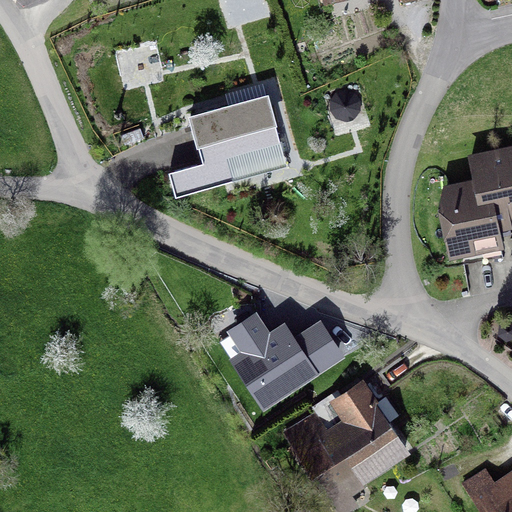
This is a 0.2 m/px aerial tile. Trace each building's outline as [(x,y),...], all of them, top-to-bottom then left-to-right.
[(264,97),(189,117),(202,163),(277,143),(264,97)] [(479,248),(477,242),(497,238),(495,228),(507,225),(506,217),(511,215),(511,149),(469,158),(475,182),(448,188),(452,208),(440,210),(449,255),(479,248)] [(269,328),(255,307),(230,324),(244,346),(234,353),(265,399),(341,350),(319,317),(294,334),(284,318),(269,328)] [(334,402),(283,435),(328,503),(331,501),(328,497),(358,476),(359,478),(404,448),(360,385),(340,398),(336,391),(329,396),(334,402)] [(479,474),(461,485),(479,511),(511,511),(511,481),(494,495),(479,474)]
